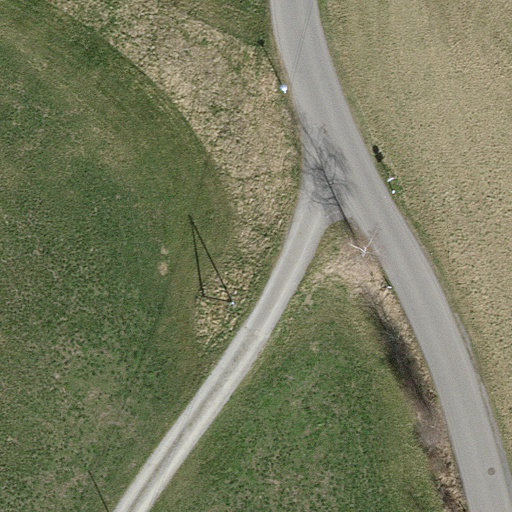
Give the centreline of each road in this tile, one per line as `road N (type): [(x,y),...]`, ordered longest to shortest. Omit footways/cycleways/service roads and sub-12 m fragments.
road 1 (unclassified): [(134,511),(258,335),(342,144)]
road 2 (tertiary): [(342,144),(453,361),(494,511)]
road 3 (tertiary): [(294,0),(304,49),(342,144)]
